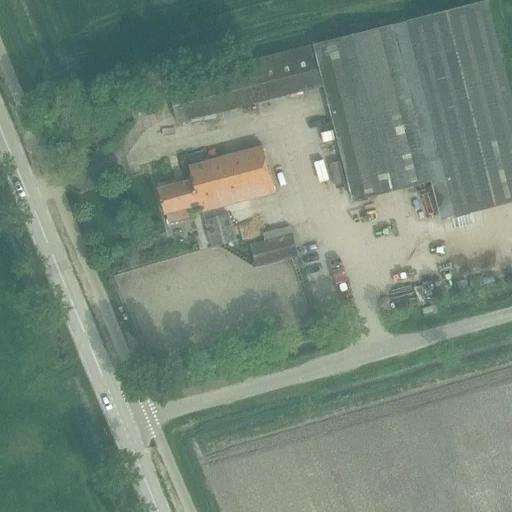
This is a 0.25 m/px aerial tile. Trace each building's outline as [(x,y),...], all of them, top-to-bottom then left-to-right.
[(440,221),(511,202),(511,108),(485,4),(313,49),(353,202),(430,182),(440,221)] [(177,125),(319,87),(309,49),(244,66),(245,71),(169,91),(177,125)] [(200,214),(274,195),(262,149),(188,168),(192,184),(157,193),(164,218),(192,211),(193,213),(199,212),(200,214)] [(228,216),(218,218),(203,223),(210,250),(235,243),(228,216)] [(249,247),(254,269),(296,259),(290,236),(249,247)]
